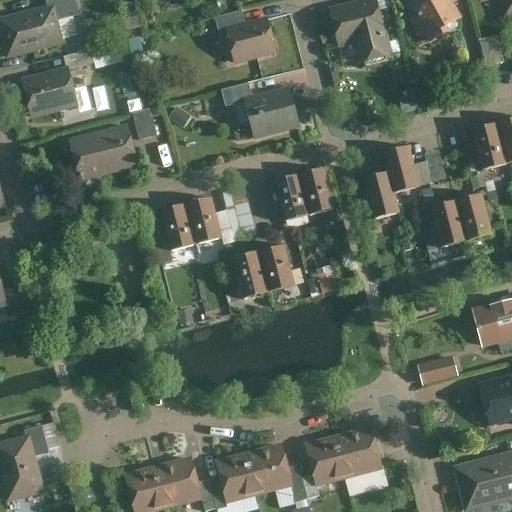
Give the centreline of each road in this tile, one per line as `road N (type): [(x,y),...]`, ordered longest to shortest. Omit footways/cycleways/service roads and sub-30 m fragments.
road 1 (residential): [(430,511),(398,391),(261,429),(171,421),(84,443),(100,511)]
road 2 (residential): [(332,148),(27,229)]
road 3 (residential): [(511,100),(332,148)]
road 4 (residential): [(332,148),(296,0)]
